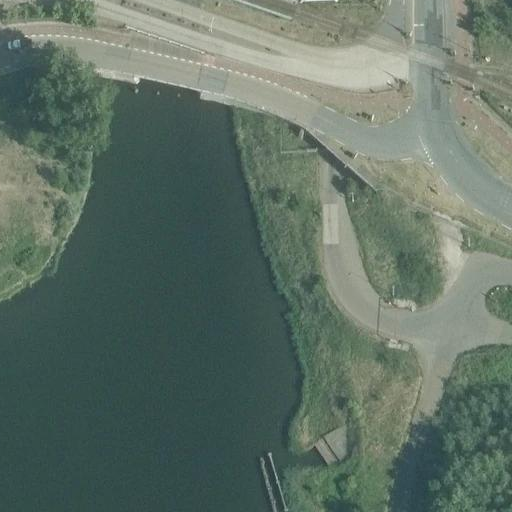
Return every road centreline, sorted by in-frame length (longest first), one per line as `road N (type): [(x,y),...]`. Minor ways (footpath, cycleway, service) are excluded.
road 1 (tertiary): [(437,142),(355,138),(231,85),(103,56),(32,48),(0,54)]
road 2 (tertiary): [(437,142),(428,0)]
